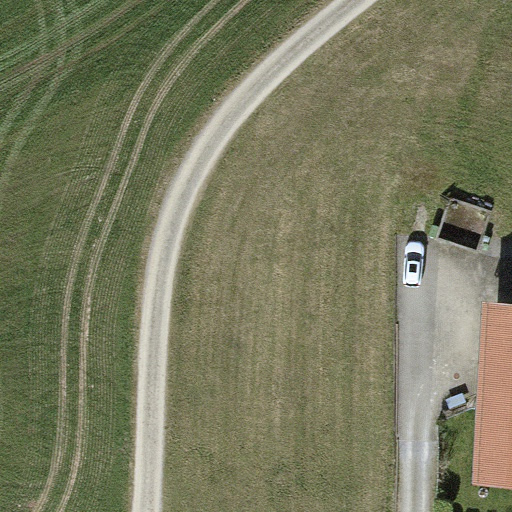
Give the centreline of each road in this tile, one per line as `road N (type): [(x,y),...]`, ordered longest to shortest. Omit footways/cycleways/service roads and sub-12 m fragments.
road 1 (track): [(364,0),(206,155),(149,342),(147,511)]
road 2 (track): [(421,179),(414,511)]
